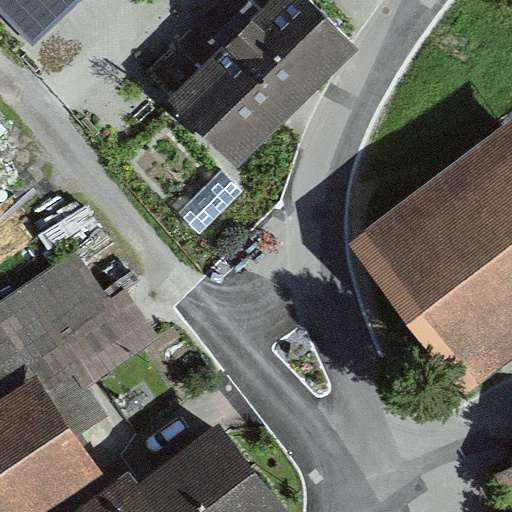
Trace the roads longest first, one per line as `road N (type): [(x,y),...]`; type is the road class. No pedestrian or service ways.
road 1 (track): [(391,483),(315,440),(0,78)]
road 2 (unclassified): [(391,483),(336,309),(315,198),(361,82),(415,0)]
road 3 (unclassified): [(391,483),(511,418)]
